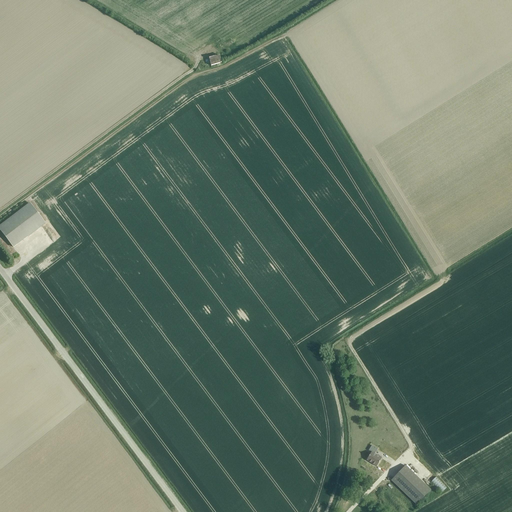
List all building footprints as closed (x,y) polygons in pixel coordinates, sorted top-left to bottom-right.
[(206,64),(207,68),(222,64),(219,56),(205,60),(205,62),(203,62),(204,65),(206,64)] [(0,230),(13,248),(45,223),(30,204),(0,226),(0,230)] [(371,452),(366,461),(377,467),(382,459),(374,454),(377,449),(372,446),(369,451),(371,452)] [(431,491),(405,466),(391,481),(417,505),(431,491)] [(430,482),(441,493),(447,488),(436,477),(430,482)]
